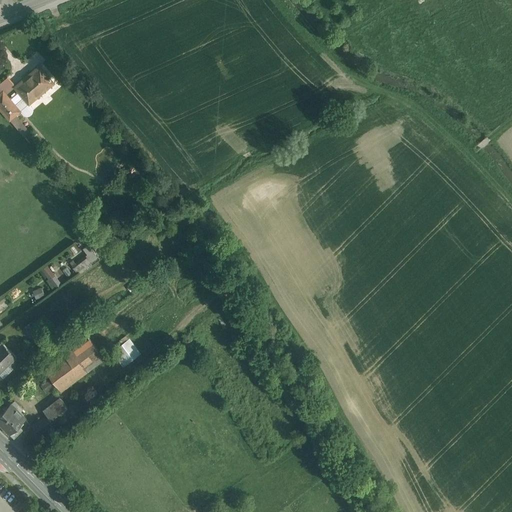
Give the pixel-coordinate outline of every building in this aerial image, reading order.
[(56,83),(40,65),(16,86),(15,87),(19,91),(24,98),(31,105),(56,83)] [(0,93),(5,90),(8,93),(15,87),(16,86),(8,77),(0,84),(0,93)] [(8,93),(5,90),(0,93),(0,106),(12,121),(18,116),(21,114),(23,112),(17,104),(24,98),(19,91),(12,98),(8,93)] [(23,112),(21,114),(23,116),(27,117),(30,116),(33,114),(34,110),(33,107),(31,105),(24,98),(17,104),(23,112)] [(32,133),(18,116),(12,121),(26,138),(32,133)] [(92,228),(77,239),(81,245),(97,234),(92,228)] [(108,254),(117,247),(106,233),(97,239),(108,254)] [(73,265),(78,273),(99,258),(90,244),(84,249),(88,254),(73,265)] [(42,270),(56,288),(63,283),(49,265),(42,270)] [(225,299),(236,291),(222,273),(212,281),(225,299)] [(37,299),(46,296),(43,287),(34,291),(37,299)] [(44,369),(61,391),(103,359),(83,332),(61,348),(64,351),(52,361),(53,362),(44,369)] [(130,338),(115,348),(126,363),(141,352),(130,338)] [(2,342),(0,344),(0,372),(16,357),(2,342)] [(47,391),(54,385),(49,378),(42,384),(47,391)] [(24,395),(6,413),(4,410),(0,413),(0,422),(14,437),(22,429),(18,425),(36,408),(24,395)] [(42,410),(52,423),(69,410),(59,397),(42,410)] [(44,413),(29,423),(36,432),(50,422),(44,413)]
